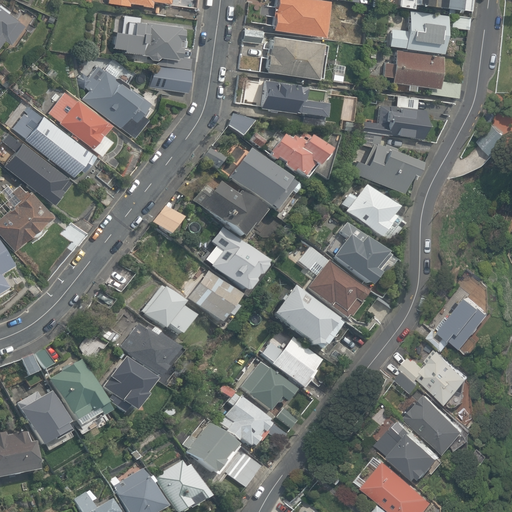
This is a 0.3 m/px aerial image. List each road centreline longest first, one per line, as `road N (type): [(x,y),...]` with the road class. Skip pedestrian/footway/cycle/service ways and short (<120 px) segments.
road 1 (residential): [(259,511),(412,310),(422,211),(474,101),(488,0)]
road 2 (residential): [(222,0),(211,98),(58,301),(0,339)]
